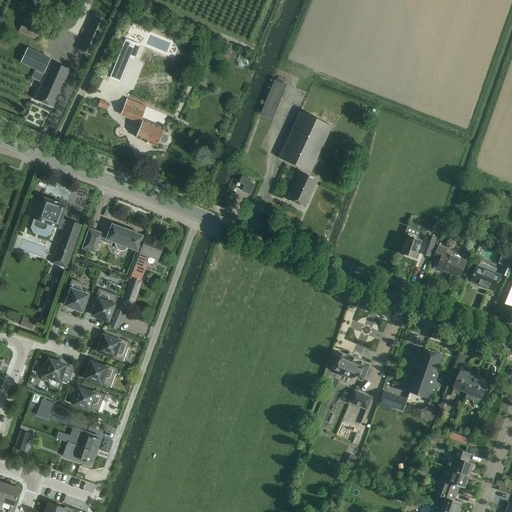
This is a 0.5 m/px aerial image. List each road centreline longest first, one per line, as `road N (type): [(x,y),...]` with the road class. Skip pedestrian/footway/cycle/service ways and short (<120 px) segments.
road 1 (tertiary): [(0,140),(511,346)]
road 2 (track): [(51,159),(126,0)]
